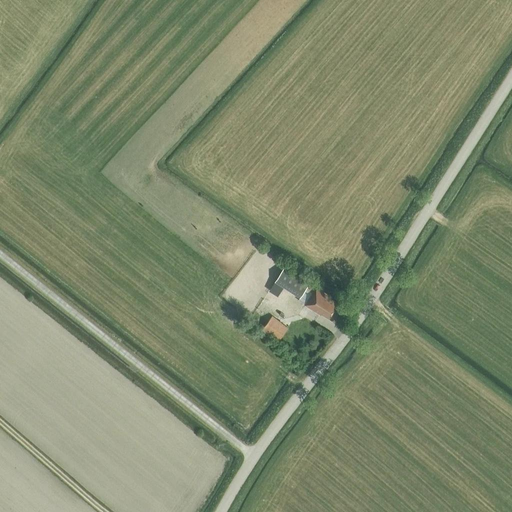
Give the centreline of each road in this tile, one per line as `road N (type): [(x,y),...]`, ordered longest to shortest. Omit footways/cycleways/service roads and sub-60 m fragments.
road 1 (tertiary): [(221,511),(364,311),(511,76)]
road 2 (track): [(0,422),(104,511)]
